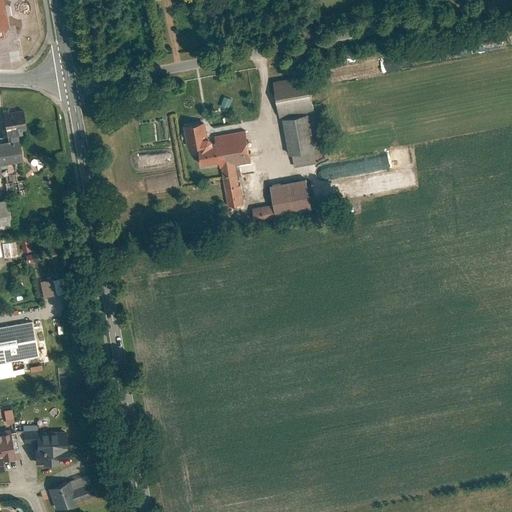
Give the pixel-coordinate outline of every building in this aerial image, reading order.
[(0,0),(0,36),(6,36),(5,28),(9,27),(4,0),(0,0)] [(304,76),(267,83),(273,119),(311,111),(304,76)] [(0,169),(19,166),(14,133),(22,132),(18,109),(0,111),(0,126),(1,131),(0,131),(0,169)] [(305,116),(276,122),(283,158),(289,157),(291,166),(313,162),(305,116)] [(219,159),(226,207),(242,204),(236,164),(249,162),(244,128),(213,133),(215,144),(206,145),(202,120),(178,123),(182,150),(195,148),(198,163),(219,159)] [(22,173),(1,176),(4,195),(25,192),(22,173)] [(299,179),(267,183),(269,199),(294,196),(293,184),(300,183),(299,179)] [(21,236),(24,251),(35,249),(32,234),(21,236)] [(0,255),(12,253),(9,236),(0,237),(0,255)] [(32,275),(35,292),(51,289),(48,272),(32,275)] [(0,362),(41,355),(34,319),(0,325),(0,362)] [(13,408),(5,409),(7,422),(15,421),(13,408)] [(0,470),(3,470),(1,456),(14,453),(10,427),(0,428),(0,470)] [(34,459),(35,463),(68,462),(67,433),(33,434),(34,459)] [(46,485),(55,510),(95,495),(89,479),(73,486),(69,477),(46,485)]
